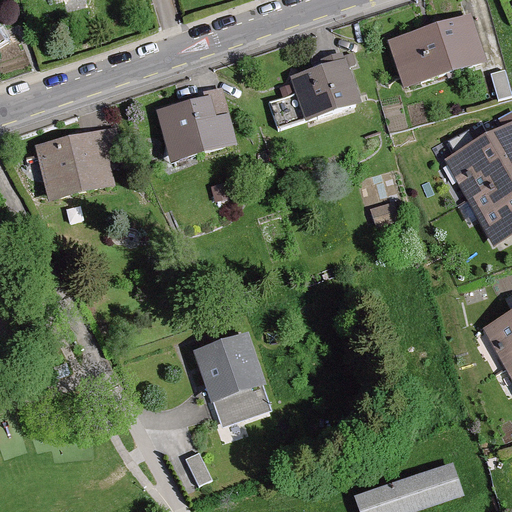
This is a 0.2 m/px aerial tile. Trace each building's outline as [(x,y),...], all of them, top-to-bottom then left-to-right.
[(470,20),(390,45),(405,93),(486,68),(470,20)] [(366,103),(348,55),(325,63),(328,69),(294,82),(298,92),(270,102),(281,133),(366,103)] [(511,96),(506,74),(492,77),(499,101),(511,97),(511,96)] [(180,110),(160,115),(174,166),(236,149),(221,93),(203,98),(206,109),(182,115),(180,110)] [(511,239),(511,125),(486,140),(445,163),(494,250),(511,239)] [(117,130),(38,151),(52,204),(115,188),(111,174),(128,169),(117,130)] [(223,186),(209,191),(213,205),(228,201),(223,186)] [(397,204),(373,212),(379,231),(403,223),(397,204)] [(511,322),(486,336),(511,384),(511,322)] [(249,337),(193,356),(212,409),(215,408),(263,392),(267,390),(249,337)] [(271,416),(263,392),(215,408),(222,431),(271,416)] [(199,458),(185,465),(198,492),(212,486),(199,458)] [(454,469),(360,502),(363,511),(423,511),(464,498),(454,469)]
